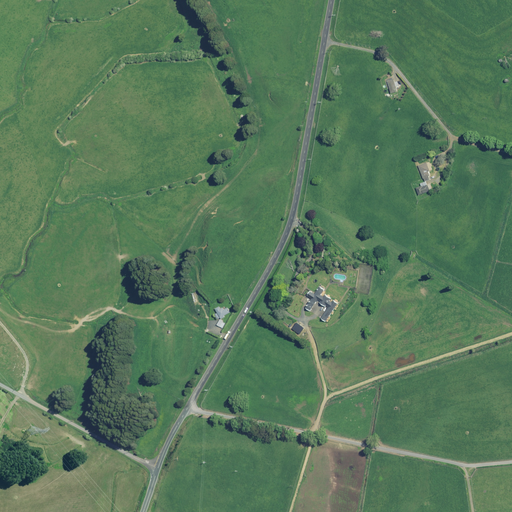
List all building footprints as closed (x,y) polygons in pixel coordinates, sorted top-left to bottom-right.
[(398,91),(394,80),(388,82),(392,93),(398,91)] [(430,171),(427,163),(419,166),(425,182),(431,179),(429,176),(431,176),(429,171),(430,171)] [(431,190),(427,181),(421,184),(422,186),(417,188),(420,195),(431,190)] [(319,303),(326,307),(328,308),(322,319),(326,322),(338,304),(334,301),(332,302),(329,300),(331,299),(325,295),(323,297),(321,295),(324,290),(320,287),(315,294),(311,291),(308,296),(312,299),(306,308),(310,311),(317,301),(319,303)] [(221,309),(220,307),(216,309),(218,313),(215,315),(218,319),(221,318),(221,319),(225,317),(225,316),(231,312),(228,308),(224,310),(223,308),(221,309)] [(224,321),(221,319),(217,325),(223,328),(226,324),(223,322),(224,321)]
